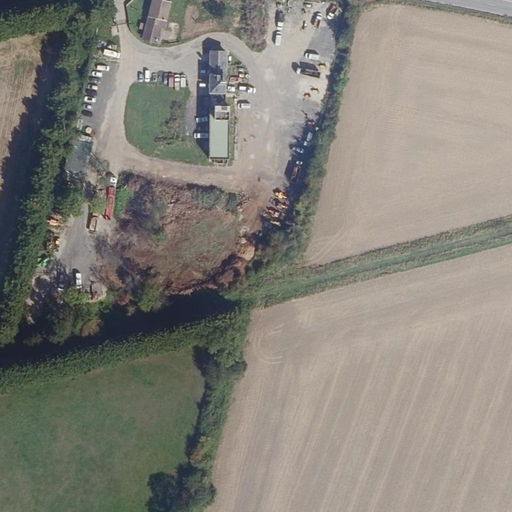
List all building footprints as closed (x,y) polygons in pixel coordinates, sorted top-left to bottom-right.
[(149,2),(142,33),(155,36),(156,33),(163,5),(149,2)] [(301,6),(296,26),(326,34),(331,14),(301,6)] [(268,39),(275,41),(270,62),(280,64),(289,25),(273,21),(268,39)] [(156,48),(160,33),(156,33),(155,36),(142,33),(139,44),(156,48)] [(314,38),(307,69),(324,73),(330,41),(314,38)] [(235,48),(219,44),(208,87),(225,92),(235,48)] [(185,87),(186,75),(174,75),(174,86),(185,87)] [(223,100),(225,92),(208,87),(207,87),(192,148),(213,153),(225,100),(223,100)] [(294,118),(311,121),(312,115),(295,112),(294,118)] [(78,135),(88,137),(90,129),(80,127),(78,135)] [(296,157),(311,159),(314,135),(299,133),(296,157)] [(89,151),(89,141),(74,141),(74,166),(85,166),(85,151),(89,151)]
